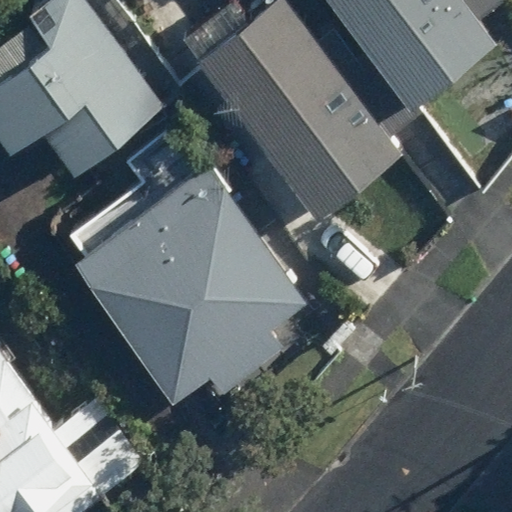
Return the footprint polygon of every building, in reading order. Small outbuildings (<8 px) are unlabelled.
[(179,100),(107,0),(48,0),(50,3),(0,38),(0,41),(11,58),(0,65),(0,95),(33,141),(61,121),(91,163),(179,100)] [(354,63),(370,51),(342,14),(326,26),(306,0),(268,0),(210,44),(332,207),(415,145),(354,63)] [(486,6),(493,0),(360,0),(430,94),(509,36),(486,6)] [(281,315),(319,289),(214,135),(194,148),(177,124),(137,152),(154,176),(83,224),(188,379),(225,353),(238,372),(294,333),(281,315)] [(0,511),(75,511),(149,458),(94,384),(64,406),(5,326),(0,330),(0,511)]
